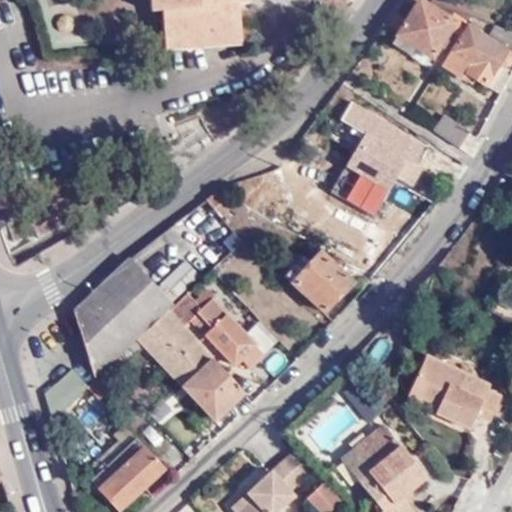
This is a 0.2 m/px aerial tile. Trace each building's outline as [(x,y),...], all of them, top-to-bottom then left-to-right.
[(169,51),(242,45),(241,6),(250,5),(249,0),(152,0),(153,13),(164,12),(169,51)] [(469,13),(474,7),(455,1),(450,7),(439,0),(422,0),(404,27),(442,53),(469,13)] [(469,13),(442,53),(467,69),(470,64),(487,75),(488,73),(503,81),(511,63),(511,55),(508,54),(511,46),(511,21),(494,15),(488,25),(469,13)] [(425,149),(398,133),(393,141),(375,131),(381,121),(346,102),(336,121),(360,135),(343,165),(385,189),(392,179),(412,189),(425,167),(416,162),(425,149)] [(445,104),(435,118),(465,137),(472,121),(445,104)] [(393,141),(398,133),(399,131),(381,121),(375,131),(393,141)] [(377,200),(353,185),(348,194),(371,208),(377,200)] [(223,219),(231,210),(216,192),(205,200),(223,219)] [(251,210),(238,203),(230,215),(243,222),(251,210)] [(251,210),(243,222),(243,224),(262,235),(270,222),(251,210)] [(223,256),(241,245),(234,234),(216,246),(223,256)] [(159,237),(131,260),(137,267),(166,245),(159,237)] [(357,272),(341,262),(334,270),(315,253),(304,264),(297,258),(280,277),(321,313),(357,272)] [(90,379),(169,305),(127,261),(71,314),(90,379)] [(174,301),(197,278),(184,264),(159,286),(174,301)] [(200,313),(183,295),(165,311),(181,330),(198,315),(200,313)] [(200,313),(198,315),(211,329),(227,315),(213,301),(200,313)] [(134,342),(178,389),(209,360),(181,330),(165,311),(134,342)] [(204,337),(234,369),(242,362),(250,370),(265,355),(227,315),(204,337)] [(494,374),(429,343),(410,383),(435,395),(431,404),(480,427),(499,392),(488,387),(494,374)] [(125,349),(99,373),(107,381),(133,357),(125,349)] [(210,423),(240,394),(209,360),(178,389),(210,423)] [(41,394),(49,421),(73,399),(82,409),(95,399),(85,388),(69,369),(41,394)] [(99,373),(85,388),(95,399),(104,409),(119,395),(107,381),(99,373)] [(404,483),(417,473),(429,465),(385,410),(342,446),(382,501),(374,508),(377,511),(402,511),(414,502),(404,483)] [(126,432),(121,427),(111,435),(116,440),(126,432)] [(103,467),(133,439),(126,432),(116,440),(97,460),(103,467)] [(114,510),(160,469),(133,439),(103,467),(88,482),(106,502),(114,510)] [(311,469),(291,450),(231,509),(233,511),(276,511),(292,497),(288,492),(311,469)] [(430,489),(417,473),(404,483),(414,502),(430,489)] [(100,507),(106,502),(88,482),(82,488),(100,507)] [(314,511),(328,511),(336,505),(319,487),(304,500),(314,511)]
